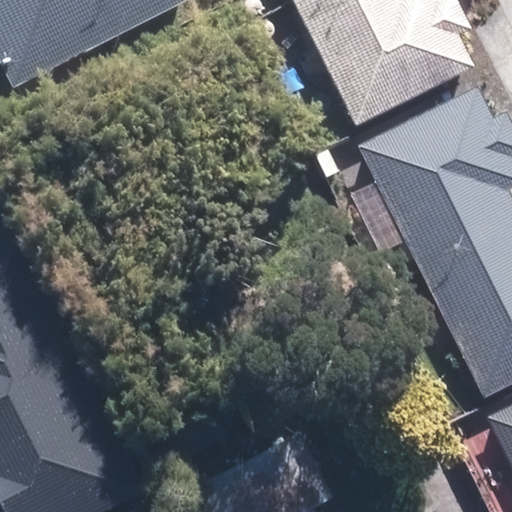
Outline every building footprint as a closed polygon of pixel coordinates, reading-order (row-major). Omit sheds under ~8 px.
[(0,0),(0,63),(12,88),(190,0),(0,0)] [(294,0),(356,124),(475,66),(460,36),(472,31),(456,0),(294,0)] [(480,86),(360,145),(485,396),(511,383),(511,195),(510,192),(511,190),(511,121),(507,111),(495,117),(480,86)] [(88,511),(143,484),(13,234),(0,240),(0,511),(88,511)] [(511,402),(488,415),(511,463),(511,402)] [(317,511),(316,508),(335,499),(301,433),(186,492),(196,511),(317,511)]
